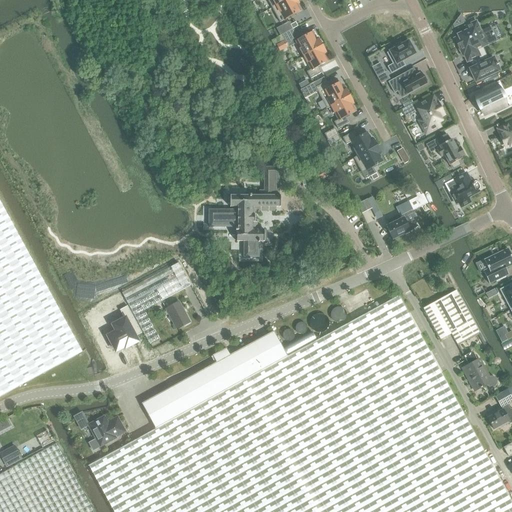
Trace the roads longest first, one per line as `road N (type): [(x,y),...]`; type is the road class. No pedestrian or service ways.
road 1 (unclassified): [(0,408),(29,393),(98,384),(392,265)]
road 2 (residential): [(508,209),(412,4)]
road 3 (residential): [(508,209),(392,265)]
road 4 (residential): [(327,31),(384,137)]
